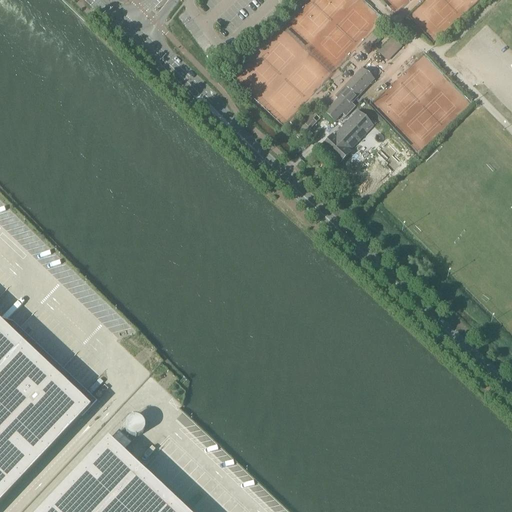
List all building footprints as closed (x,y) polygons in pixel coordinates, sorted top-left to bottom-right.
[(392,39),(377,53),(387,62),(401,48),(392,39)] [(338,96),(339,98),(324,114),(334,123),(341,115),(345,118),(355,108),(351,104),(373,81),(362,71),(338,96)] [(332,137),(321,149),(338,166),(350,153),(349,152),(373,127),(357,112),(333,137),(332,137)] [(313,114),(297,132),(303,138),(317,124),(313,121),(317,118),(313,114)] [(0,505),(24,480),(48,454),(81,419),(90,410),(79,400),(56,378),(43,366),(0,325),(0,505)] [(118,432),(110,441),(123,453),(131,444),(122,435),(118,432)] [(183,511),(169,499),(142,474),(131,463),(119,452),(106,440),(98,449),(96,451),(65,484),(40,510),(38,511),(183,511)]
